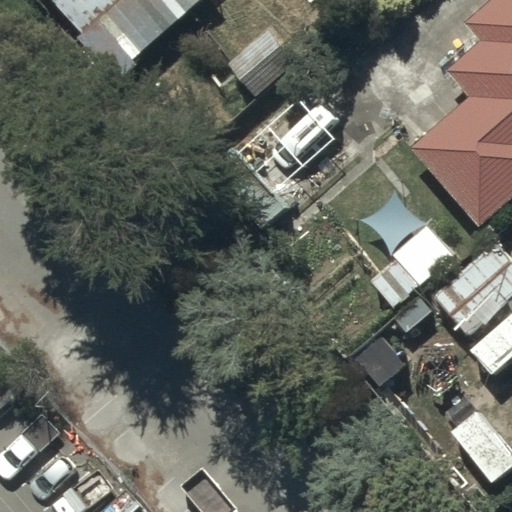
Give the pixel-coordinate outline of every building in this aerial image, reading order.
[(49,0),(81,38),(74,43),(105,81),(204,0),(49,0)] [(511,206),(511,0),(496,0),(467,25),(483,44),(448,74),(471,102),(410,152),(479,234),(511,206)] [(268,34),(228,67),(258,102),(298,68),(268,34)] [(260,230),(286,207),(241,156),(214,179),(260,230)] [(367,276),(394,311),(457,262),(430,228),(367,276)] [(511,262),(497,245),(436,298),(471,338),(499,314),(494,308),(511,292),(511,262)]
